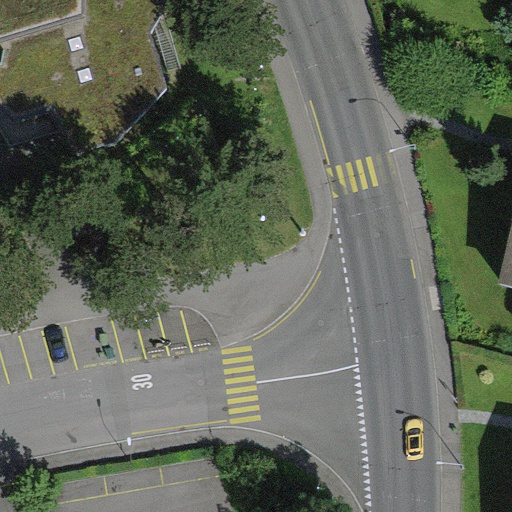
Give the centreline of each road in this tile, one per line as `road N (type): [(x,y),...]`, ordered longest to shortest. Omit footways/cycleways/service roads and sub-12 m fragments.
road 1 (residential): [(395,361),(0,430)]
road 2 (residential): [(306,0),(363,175),(395,361)]
road 3 (residential): [(395,361),(403,511)]
